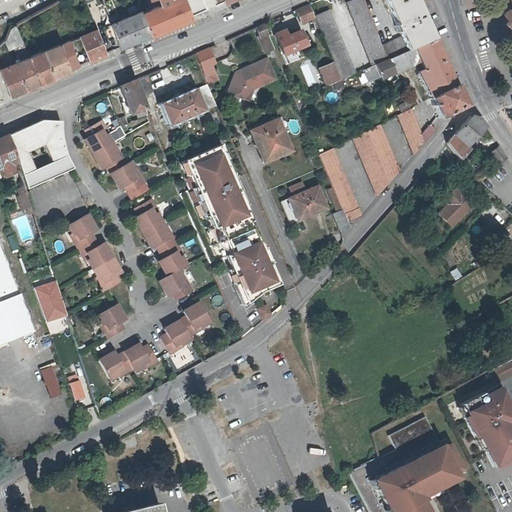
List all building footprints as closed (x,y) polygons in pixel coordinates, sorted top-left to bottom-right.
[(143,11),(150,35),(191,16),(185,0),(160,0),(162,4),(154,7),(145,11),(144,10),(143,11)] [(370,67),(385,60),(362,0),(355,0),(346,4),(370,67)] [(387,60),(434,39),(416,0),(383,0),(396,25),(394,27),(396,32),(398,32),(400,37),(381,46),(387,60)] [(511,7),(509,4),(507,3),(505,4),(506,6),(504,7),(503,9),(502,11),(503,13),(504,15),(506,16),(503,20),(511,27),(511,7)] [(312,18),(307,5),(295,10),(301,23),(312,18)] [(13,13),(18,22),(32,15),(27,6),(13,13)] [(150,35),(143,11),(111,23),(119,48),(150,35)] [(314,18),(340,80),(352,75),(327,12),(314,18)] [(27,48),(15,24),(11,27),(9,31),(4,39),(13,54),(27,48)] [(262,46),(270,43),(263,24),(255,27),(259,36),(262,35),(263,38),(259,39),(262,46)] [(106,54),(98,28),(80,36),(88,62),(106,54)] [(0,43),(4,39),(9,31),(0,34),(0,43)] [(285,36),(282,31),(273,35),(281,54),(304,45),(298,31),(285,36)] [(434,39),(387,60),(385,60),(370,67),(364,70),(368,81),(379,76),(381,79),(414,64),(417,62),(418,64),(420,63),(422,68),(423,69),(423,70),(421,70),(417,72),(429,99),(455,86),(434,39)] [(70,40),(62,44),(65,56),(74,53),(70,40)] [(62,44),(45,50),(53,77),(78,66),(74,53),(65,56),(62,44)] [(40,83),(53,77),(45,50),(30,56),(40,83)] [(200,69),(202,75),(211,71),(210,68),(203,50),(195,53),(201,68),(200,69)] [(40,83),(30,56),(17,62),(26,89),(40,83)] [(274,76),(265,57),(235,70),(226,90),(246,99),(251,87),(274,76)] [(26,89),(17,62),(0,68),(0,70),(9,96),(26,89)] [(417,62),(414,64),(417,72),(421,70),(423,70),(423,69),(422,68),(420,63),(418,64),(417,62)] [(308,86),(316,83),(308,63),(300,67),(308,86)] [(318,69),(325,86),(339,80),(332,63),(318,69)] [(145,75),(133,80),(140,95),(152,90),(145,75)] [(142,117),(148,115),(140,95),(133,80),(119,86),(131,113),(139,110),(142,117)] [(216,105),(206,83),(195,88),(195,87),(157,103),(159,108),(158,109),(160,114),(162,113),(168,127),(205,110),(205,109),(216,105)] [(438,118),(464,106),(455,86),(429,99),(437,117),(438,118)] [(423,140),(420,133),(410,109),(408,110),(407,110),(402,113),(398,115),(413,153),(423,140)] [(446,142),(447,144),(455,153),(459,157),(468,148),(465,145),(484,127),(478,118),(469,117),(446,142)] [(259,138),(267,156),(289,147),(275,118),(250,129),(255,139),(259,138)] [(0,169),(3,177),(14,172),(11,165),(17,162),(19,167),(21,175),(22,178),(25,187),(26,189),(63,172),(60,166),(69,162),(68,160),(66,157),(66,156),(66,155),(65,153),(65,152),(64,149),(63,146),(63,144),(62,140),(62,138),(62,136),(61,134),(61,131),(61,127),(61,122),(60,121),(41,120),(40,121),(0,138),(0,169)] [(100,131),(105,128),(101,120),(85,129),(88,136),(89,138),(84,141),(92,154),(99,167),(104,164),(105,166),(109,173),(117,186),(122,183),(122,184),(123,185),(127,192),(128,192),(143,183),(139,175),(134,178),(133,177),(131,173),(133,171),(128,162),(126,164),(122,157),(116,160),(113,154),(116,153),(116,152),(111,144),(105,135),(103,136),(100,131)] [(420,133),(423,140),(434,128),(428,123),(420,133)] [(361,134),(353,139),(376,195),(397,170),(379,125),(364,133),(362,134),(361,134)] [(114,140),(124,135),(120,126),(110,131),(114,140)] [(105,135),(108,134),(105,128),(100,131),(103,136),(105,135)] [(259,138),(255,139),(263,158),(267,156),(259,138)] [(223,142),(220,143),(226,158),(228,157),(223,142)] [(189,187),(180,191),(209,262),(219,257),(230,284),(237,282),(245,302),(259,291),(272,286),(269,279),(274,277),(269,264),(262,247),(256,233),(254,234),(249,221),(251,220),(245,205),(231,172),(226,158),(220,143),(203,150),(194,154),(178,161),(189,187)] [(490,152),(498,164),(506,158),(498,146),(490,152)] [(341,210),(345,220),(359,213),(333,149),(325,153),(318,157),(323,169),(341,210)] [(116,160),(122,157),(118,151),(116,152),(116,153),(113,154),(116,160)] [(69,162),(60,166),(63,172),(72,168),(71,166),(69,162)] [(134,178),(139,175),(135,170),(133,171),(131,173),(133,177),(134,178)] [(483,176),(479,170),(473,175),(478,180),(483,176)] [(234,171),(231,172),(245,205),(248,204),(234,171)] [(325,206),(316,186),(280,202),(288,221),(296,217),(297,219),(325,206)] [(441,199),(445,204),(436,212),(449,225),(470,204),(453,186),(441,199)] [(27,210),(32,208),(26,189),(25,187),(17,189),(20,196),(18,197),(23,212),(27,210)] [(134,208),(138,215),(139,217),(134,219),(142,232),(153,226),(160,222),(155,213),(153,214),(149,209),(154,206),(150,198),(136,207),(134,208)] [(155,213),(158,212),(154,206),(149,209),(153,214),(155,213)] [(345,220),(341,210),(331,214),(338,231),(348,226),(345,221),(345,220)] [(78,238),(73,241),(77,248),(81,255),(86,252),(89,258),(87,259),(87,260),(92,268),(97,277),(100,276),(103,281),(98,284),(102,292),(106,289),(118,282),(114,276),(113,273),(118,271),(111,258),(103,245),(98,248),(97,246),(93,239),(90,232),(89,230),(93,227),(86,215),(79,219),(78,220),(67,226),(72,234),(73,234),(75,233),(76,235),(78,238)] [(153,226),(142,232),(149,245),(150,245),(154,243),(155,244),(159,251),(175,242),(171,235),(166,238),(163,232),(165,231),(165,230),(160,222),(153,226)] [(166,238),(171,235),(168,229),(165,230),(165,231),(163,232),(166,238)] [(73,234),(72,234),(70,235),(73,241),(78,238),(76,235),(75,233),(73,234)] [(7,236),(12,250),(19,248),(14,234),(7,236)] [(175,242),(159,251),(162,256),(163,258),(164,260),(159,262),(167,276),(177,270),(185,265),(180,256),(177,257),(174,252),(179,249),(175,242)] [(16,288),(0,243),(0,343),(33,332),(19,295),(17,295),(15,288),(16,288)] [(265,246),(262,247),(269,264),(272,263),(265,246)] [(180,256),(183,255),(179,249),(174,252),(177,257),(180,256)] [(86,252),(81,255),(85,261),(87,260),(87,259),(89,258),(86,252)] [(450,271),(454,280),(461,277),(457,267),(450,271)] [(177,270),(167,276),(158,280),(166,294),(171,291),(172,293),(176,300),(192,290),(188,283),(183,286),(179,280),(182,279),(177,270)] [(97,277),(95,278),(98,284),(103,281),(100,276),(97,277)] [(184,277),(182,279),(179,280),(183,286),(188,283),(184,277)] [(354,304),(360,309),(372,298),(355,280),(341,295),(352,306),(354,304)] [(237,282),(230,284),(240,305),(245,302),(237,282)] [(188,336),(195,332),(192,327),(196,325),(198,324),(199,327),(200,326),(208,321),(198,303),(196,303),(185,310),(186,313),(187,315),(185,316),(179,320),(165,328),(167,331),(168,333),(166,334),(159,338),(167,352),(169,354),(176,350),(174,346),(173,345),(179,342),(180,344),(181,344),(189,339),(188,336)] [(108,328),(103,331),(107,338),(123,329),(119,322),(118,320),(123,318),(115,304),(97,315),(102,324),(105,323),(108,328)] [(265,305),(257,308),(262,320),(269,314),(265,305)] [(102,324),(99,325),(103,331),(108,328),(105,323),(102,324)] [(192,327),(195,332),(201,329),(200,326),(199,327),(198,324),(196,325),(192,327)] [(339,358),(342,358),(335,335),(313,341),(325,385),(345,379),(339,358)] [(174,346),(176,350),(182,347),(181,344),(180,344),(179,342),(173,345),(174,346)] [(114,357),(111,353),(100,359),(98,360),(109,379),(117,374),(118,373),(116,371),(117,371),(122,368),(125,373),(132,369),(134,371),(143,366),(141,363),(147,360),(148,362),(150,365),(157,361),(156,358),(148,345),(141,349),(139,350),(136,345),(123,352),(116,356),(114,357)] [(339,358),(345,379),(355,377),(350,355),(342,358),(339,358)] [(511,357),(487,371),(494,383),(511,373),(511,357)] [(143,366),(144,368),(150,365),(148,362),(147,360),(141,363),(143,366)] [(39,368),(50,398),(62,394),(51,364),(39,368)] [(118,373),(117,374),(119,376),(125,373),(122,368),(117,371),(116,371),(118,373)] [(379,425),(399,415),(385,387),(365,398),(379,425)] [(482,391),(459,403),(466,415),(463,417),(473,437),(476,436),(492,466),(506,458),(507,461),(511,458),(511,432),(507,422),(504,417),(510,413),(496,387),(483,394),(482,391)] [(356,405),(363,403),(361,395),(354,397),(356,405)] [(378,458),(371,432),(363,403),(356,405),(350,407),(361,447),(356,449),(360,465),(378,458)] [(360,465),(347,470),(357,490),(368,511),(428,511),(419,494),(431,488),(432,490),(463,474),(445,438),(438,442),(425,416),(388,434),(395,449),(378,458),(360,465)] [(151,442),(148,429),(141,430),(144,443),(151,442)] [(160,511),(158,500),(105,511),(160,511)]
